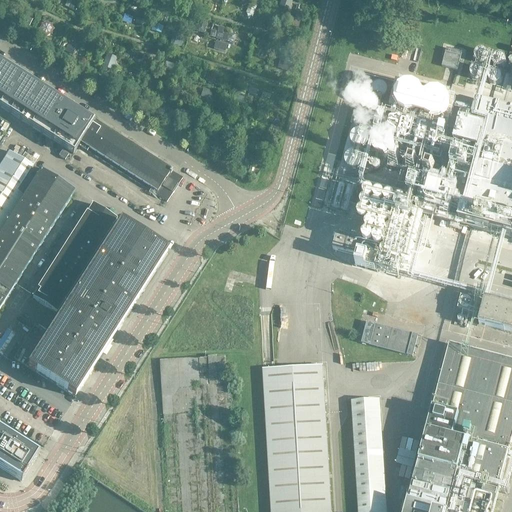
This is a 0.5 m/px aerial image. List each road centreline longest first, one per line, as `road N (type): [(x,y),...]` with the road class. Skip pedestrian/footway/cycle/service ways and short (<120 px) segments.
road 1 (unclassified): [(14,507),(37,495),(196,244),(251,211)]
road 2 (unclassified): [(251,211),(0,47)]
road 3 (unclassified): [(251,211),(278,191),(328,0)]
